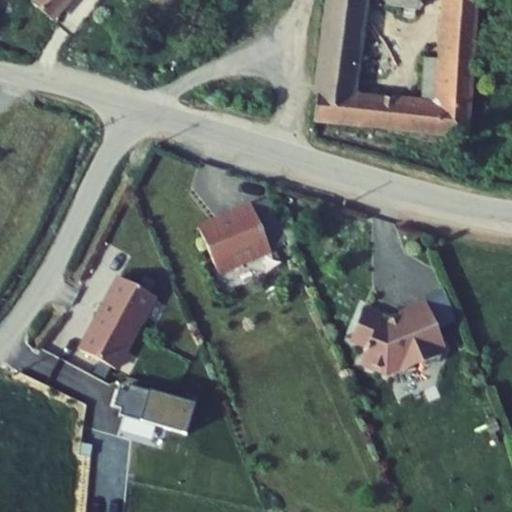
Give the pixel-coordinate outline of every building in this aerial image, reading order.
[(29,0),(30,0),(49,20),(65,0),(29,0)] [(466,141),(474,0),(328,0),(313,121),(466,141)] [(275,230),(263,199),(246,205),(259,237),(264,248),(283,240),(278,229),(275,230)] [(259,237),(246,205),(226,214),(228,217),(194,229),(212,272),(239,261),(240,263),(266,252),(264,248),(259,237)] [(150,305),(115,286),(77,360),(112,378),(150,305)] [(439,289),(417,298),(429,328),(451,319),(439,289)] [(374,313),(355,304),(342,335),(357,342),(354,347),(357,347),(352,359),(377,370),(409,357),(411,361),(418,364),(429,359),(432,352),(431,348),(436,346),(417,298),(390,309),(392,313),(378,319),(373,317),(374,313)]
